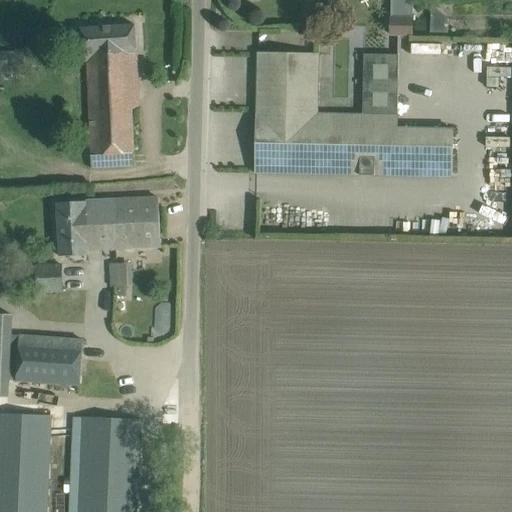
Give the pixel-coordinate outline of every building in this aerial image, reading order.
[(391,0),(390,36),(412,37),(413,0),(391,0)] [(135,25),(80,29),(82,62),(87,62),(92,157),(134,155),(132,110),(137,107),(135,53),(136,53),(135,25)] [(17,70),(17,52),(0,52),(0,75),(17,75),(17,70)] [(256,173),(396,176),(453,178),(454,129),(397,128),(399,56),(363,55),(362,116),(319,115),(320,55),(258,53),(256,173)] [(88,250),(141,248),(161,247),(159,199),(57,203),(60,257),(89,255),(88,250)] [(130,262),(110,263),(111,286),(131,285),(130,262)] [(62,265),(35,266),(37,293),(63,291),(62,265)] [(0,511),(47,511),(51,417),(0,414),(0,398),(7,398),(8,381),(11,381),(13,336),(10,336),(11,315),(0,314),(0,511)] [(13,336),(11,381),(80,386),(83,341),(13,336)] [(135,511),(141,419),(83,417),(83,427),(73,426),(68,511),(135,511)]
